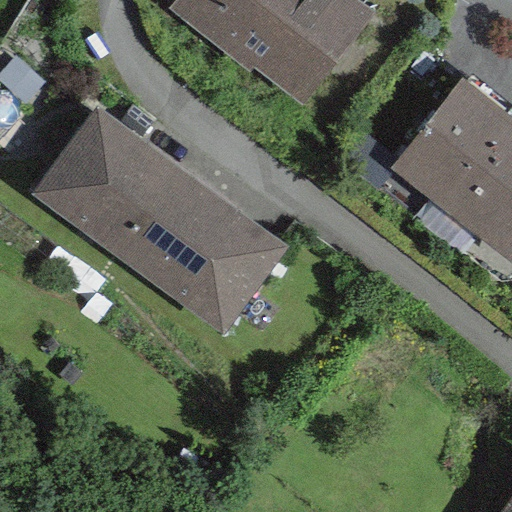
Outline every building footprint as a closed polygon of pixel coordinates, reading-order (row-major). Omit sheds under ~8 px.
[(376,3),(372,0),(170,0),(168,3),(249,66),(254,60),(303,98),(376,3)] [(390,159),(437,196),(510,103),(464,66),(390,159)] [(290,234),(97,93),(31,184),(224,325),(290,234)] [(511,189),(511,104),(510,103),(437,196),(420,218),(463,252),(480,230),(511,189)] [(511,189),(480,230),(511,254),(511,189)] [(511,511),(511,487),(492,511),(511,511)]
